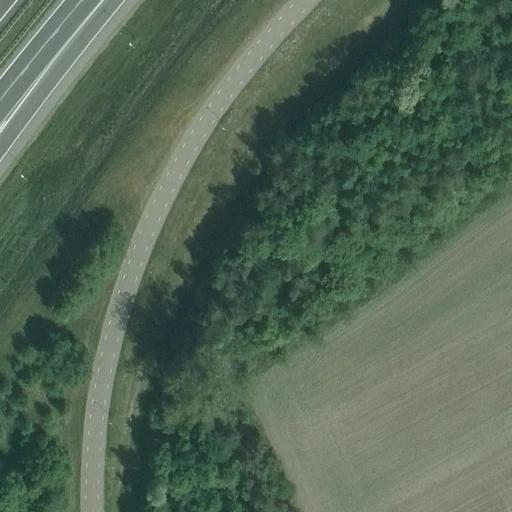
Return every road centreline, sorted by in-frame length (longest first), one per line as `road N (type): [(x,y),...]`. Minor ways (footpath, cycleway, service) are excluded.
road 1 (unclassified): [(91,511),(100,389),(149,225),(216,106),(306,0)]
road 2 (motorway): [(0,146),(25,110),(62,23)]
